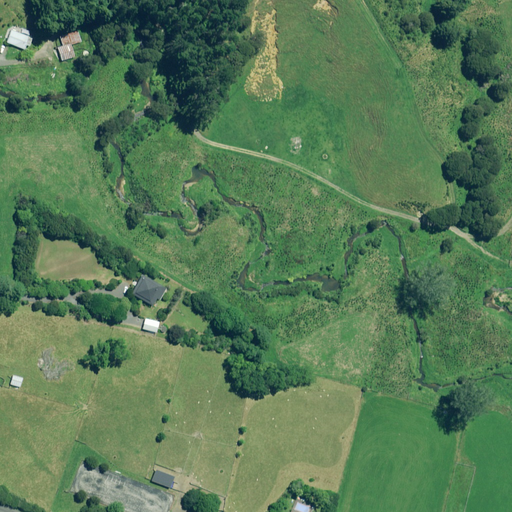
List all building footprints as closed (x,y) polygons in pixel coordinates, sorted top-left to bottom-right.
[(26,43),(28,44),(31,38),(11,30),(6,43),(24,49),(26,43)] [(58,48),(62,60),(75,57),(72,45),(83,42),(80,31),(61,36),(64,46),(58,48)] [(152,305),(156,299),(159,300),(165,288),(141,275),(131,294),(152,305)] [(155,332),(158,322),(144,318),(142,329),(155,332)] [(12,375),(9,384),(18,387),(21,378),(12,375)] [(169,487),(173,476),(154,469),(150,480),(169,487)]
